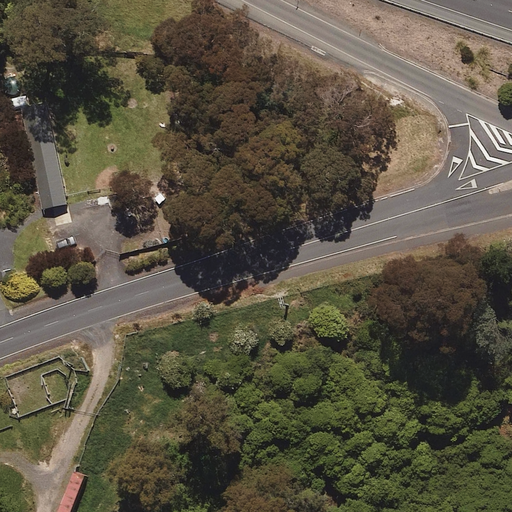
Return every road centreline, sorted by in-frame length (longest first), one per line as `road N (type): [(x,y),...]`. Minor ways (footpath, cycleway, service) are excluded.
road 1 (tertiary): [(0,343),(452,200)]
road 2 (motorway): [(454,95),(258,0)]
